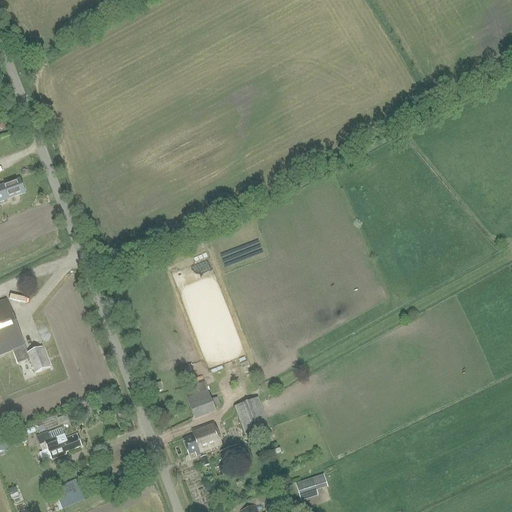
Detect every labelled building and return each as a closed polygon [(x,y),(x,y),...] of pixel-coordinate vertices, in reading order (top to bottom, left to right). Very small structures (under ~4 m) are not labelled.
[(7,201),(26,194),(20,180),(2,187),(7,201)] [(36,374),(50,368),(42,348),(28,354),(7,300),(0,302),(0,356),(13,351),(18,364),(30,359),(36,374)] [(211,400),(204,383),(183,391),(194,420),(215,412),(214,408),(211,400)] [(162,392),(160,384),(152,386),(154,394),(162,392)] [(217,398),(211,400),(214,408),(220,406),(217,398)] [(247,438),(270,429),(258,399),(235,407),(247,438)] [(196,457),(222,447),(213,422),(191,431),(193,436),(182,440),(188,456),(195,454),(196,457)] [(0,436),(0,450),(26,442),(22,430),(0,436)] [(56,438),(51,440),(48,433),(37,437),(40,446),(41,445),(43,452),(48,450),(52,460),(66,455),(65,453),(81,447),(77,435),(66,439),(65,435),(56,438)] [(220,452),(228,471),(245,465),(238,445),(220,452)] [(137,451),(133,453),(138,465),(143,463),(137,451)] [(209,464),(206,456),(199,458),(202,466),(209,464)] [(52,479),(48,480),(53,491),(68,484),(63,472),(52,477),(52,479)] [(328,488),(324,475),(295,484),(301,502),(318,496),(317,491),(328,488)] [(85,500),(80,489),(77,481),(55,490),(59,499),(64,510),(85,500)]
